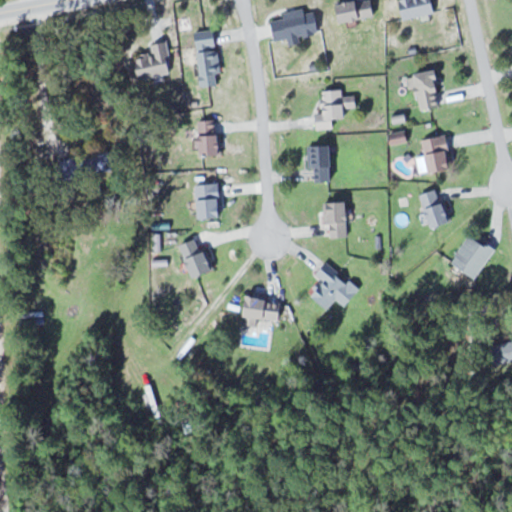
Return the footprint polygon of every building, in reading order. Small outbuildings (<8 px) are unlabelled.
[(377,19),(376,0),(339,0),(339,19),(377,19)] [(401,0),(404,17),(438,12),(435,0),(401,0)] [(284,11),(285,17),(272,19),(275,39),(322,32),(319,10),(308,12),(307,8),(284,11)] [(197,30),(202,85),(223,83),(218,28),(197,30)] [(136,56),(141,78),(175,71),(168,41),(152,44),(153,52),(136,56)] [(441,69),(416,73),(421,109),(437,106),(435,92),(444,90),(441,69)] [(324,89),(325,112),(317,113),(318,128),(337,127),(336,118),(350,117),(349,107),(359,106),(359,95),(345,96),(345,88),(324,89)] [(202,119),(203,154),(223,154),(222,119),(202,119)] [(423,174),(457,167),(449,134),(424,139),(428,155),(419,157),(423,174)] [(335,144),(317,144),(317,180),(335,180),(335,144)] [(116,164),(108,148),(80,162),(88,178),(116,164)] [(224,216),(223,182),(199,183),(200,217),(224,216)] [(422,193),(432,228),(453,222),(443,187),(422,193)] [(329,236),(351,236),(351,201),(329,201),(329,236)] [(454,262),(479,277),(496,248),(472,233),(454,262)] [(193,278),(217,270),(210,249),(203,252),(199,238),(182,244),(193,278)] [(361,290),(331,260),(318,272),(327,281),(314,294),(329,308),(340,297),(347,305),(361,290)] [(246,324),(259,324),(259,318),(284,318),(284,297),(247,297),(246,324)] [(511,341),(496,344),(500,364),(511,361),(511,341)]
